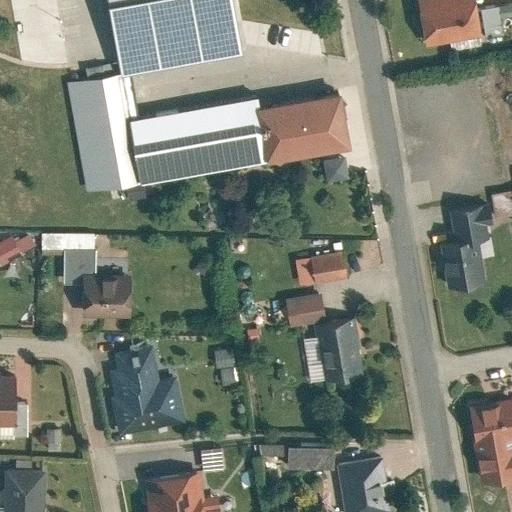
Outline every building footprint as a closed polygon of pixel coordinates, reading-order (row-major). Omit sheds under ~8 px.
[(267,154),(259,102),(256,93),(139,113),(132,66),(244,47),(235,0),(109,0),(122,67),(68,78),(88,187),(267,154)] [(419,0),(427,46),(487,36),(480,0),(419,0)] [(511,11),(511,2),(484,4),(486,30),(504,29),(502,12),(511,11)] [(348,140),(339,88),(259,102),(267,154),(348,140)] [(348,153),(326,155),(327,177),(349,175),(348,153)] [(471,180),(475,198),(496,194),(492,176),(471,180)] [(126,185),(128,199),(151,196),(150,182),(126,185)] [(432,236),(443,292),(483,285),(472,223),(485,220),(483,208),(449,214),(452,233),(432,236)] [(0,260),(1,263),(37,243),(28,226),(0,241),(0,260)] [(83,285),(82,312),(131,313),(132,274),(98,273),(99,233),(42,231),(41,251),(67,252),(66,285),(83,285)] [(307,256),(313,281),(348,274),(343,249),(307,256)] [(297,327),(305,378),(363,370),(354,305),(318,311),(316,301),(315,289),(284,294),(288,324),(306,321),(307,326),(297,327)] [(116,427),(189,414),(181,370),(165,372),(159,337),(115,346),(117,357),(108,358),(114,385),(108,386),(116,427)] [(0,422),(17,423),(18,372),(0,371),(0,422)] [(471,449),(477,483),(511,476),(511,438),(509,439),(508,431),(511,430),(511,407),(510,394),(462,402),(468,440),(489,437),(491,446),(471,449)] [(340,464),(342,511),(379,511),(377,457),(331,459),(331,449),(290,450),(291,466),(340,464)] [(40,511),(43,468),(0,466),(0,511),(40,511)] [(142,478),(145,511),(217,511),(216,498),(201,500),(198,471),(142,478)]
